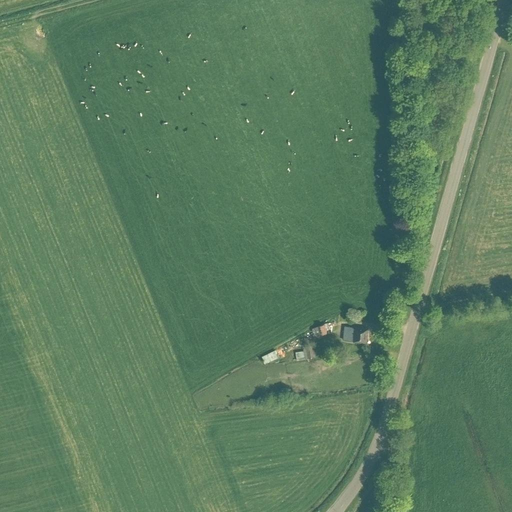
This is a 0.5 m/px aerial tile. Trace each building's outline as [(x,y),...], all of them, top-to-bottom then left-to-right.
[(311,329),(314,338),(330,332),(329,329),(330,329),(328,323),(311,329)] [(353,341),(367,343),(368,329),(356,327),(345,326),(343,339),(354,341),(353,341)] [(278,349),(281,355),(299,345),(295,339),(278,349)] [(295,352),(296,360),(315,358),(313,345),(302,347),(303,351),(295,352)] [(263,352),(241,360),(244,367),(266,359),(263,352)]
